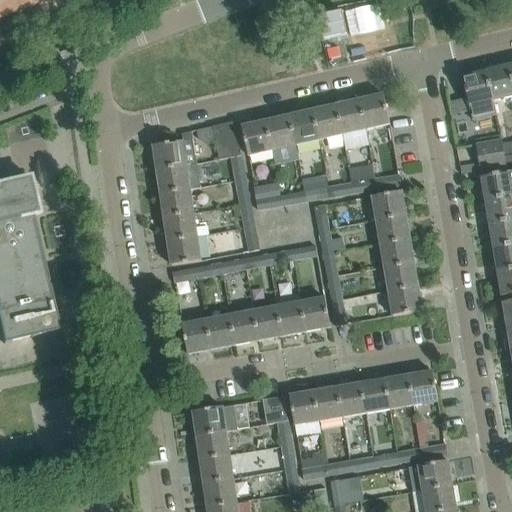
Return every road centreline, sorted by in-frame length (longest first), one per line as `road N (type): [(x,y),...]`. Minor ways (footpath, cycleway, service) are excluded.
road 1 (residential): [(105,130),(425,63)]
road 2 (residential): [(471,345),(425,63)]
road 3 (residential): [(150,382),(105,130)]
road 4 (residential): [(471,345),(308,373),(269,362)]
road 5 (residential): [(497,490),(471,345)]
road 6 (residential): [(223,6),(109,49),(99,63)]
road 7 (residential): [(161,511),(146,417),(150,382)]
road 8 (residential): [(150,382),(269,362)]
